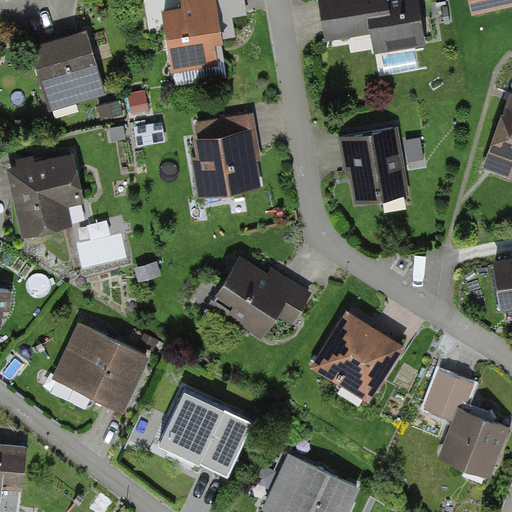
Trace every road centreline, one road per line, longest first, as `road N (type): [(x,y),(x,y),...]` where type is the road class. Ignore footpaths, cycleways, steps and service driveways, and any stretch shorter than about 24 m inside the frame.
road 1 (residential): [(511,360),(324,235),(278,0)]
road 2 (residential): [(0,395),(153,511)]
